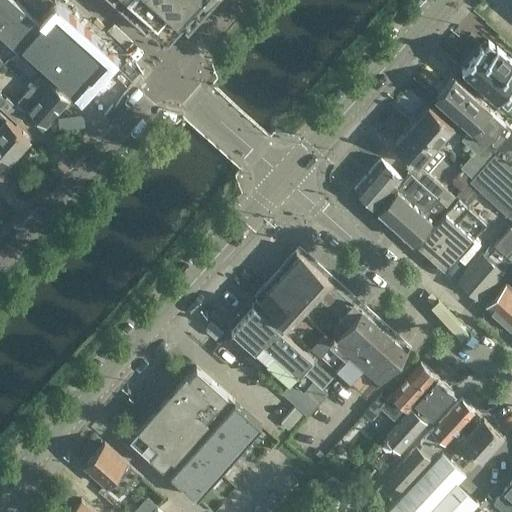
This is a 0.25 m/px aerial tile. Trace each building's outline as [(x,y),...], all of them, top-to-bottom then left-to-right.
[(0,0),(0,63),(7,56),(20,42),(48,10),(47,9),(46,0),(0,0)] [(142,0),(169,24),(190,0),(142,0)] [(48,10),(20,42),(42,61),(75,91),(101,63),(100,62),(102,59),(102,48),(99,45),(100,44),(62,10),(56,17),(48,10)] [(511,59),(497,47),(496,46),(496,47),(488,40),(487,41),(488,42),(484,47),(482,45),(481,44),(461,67),(462,68),(462,67),(497,98),(498,99),(511,82),(511,59)] [(20,42),(7,56),(29,76),(42,61),(20,42)] [(44,126),(68,100),(40,75),(17,101),(44,126)] [(470,128),(494,149),(496,150),(507,160),(510,163),(511,161),(511,126),(453,75),(434,96),(470,128)] [(0,107),(17,123),(26,113),(6,95),(4,97),(0,93),(0,107)] [(439,147),(455,129),(427,105),(411,123),(426,136),(439,147)] [(6,118),(0,123),(0,148),(12,159),(30,140),(6,118)] [(445,152),(439,147),(426,136),(411,123),(393,143),(417,164),(409,173),(435,197),(442,204),(444,202),(445,203),(454,194),(428,171),(445,152)] [(494,149),(470,128),(462,138),(486,159),(494,149)] [(0,171),(12,159),(0,148),(0,171)] [(506,266),(511,259),(511,164),(510,163),(507,160),(496,150),(469,180),(476,186),(490,200),(504,212),(508,216),(511,218),(511,226),(510,224),(484,254),(483,252),(458,280),(478,298),(497,276),(506,266)] [(472,176),(486,160),(475,150),(460,167),(472,176)] [(374,206),(401,176),(380,157),(353,187),(374,206)] [(461,168),(450,180),(459,189),(470,176),(461,168)] [(467,204),(480,191),(469,181),(457,194),(467,204)] [(378,209),(394,224),(413,202),(397,188),(378,209)] [(417,243),(431,256),(473,209),(457,195),(447,207),(445,205),(442,209),(445,212),(417,243)] [(413,202),(394,224),(411,238),(442,204),(435,197),(422,211),(413,202)] [(473,209),(431,256),(445,269),(487,222),(473,209)] [(299,250),(258,297),(291,326),(333,280),(299,250)] [(391,332),(333,280),(291,326),(316,349),(338,369),(365,393),(407,346),(391,332)] [(511,283),(510,286),(505,282),(485,305),(511,328),(511,283)] [(253,302),(231,327),(264,357),(273,347),(280,353),(282,350),(302,367),(301,369),(321,387),(338,369),(316,349),(291,326),(258,297),(253,302)] [(216,339),(223,331),(214,322),(213,323),(206,331),(207,332),(216,339)] [(406,408),(414,400),(437,375),(420,360),(379,404),(378,405),(381,408),(393,418),(404,406),(406,408)] [(195,497),(260,422),(197,366),(193,370),(133,438),(195,497)] [(453,391),(437,375),(414,400),(416,401),(384,436),(399,450),(453,391)] [(326,393),(316,385),(301,402),(311,410),(326,393)] [(430,456),(474,409),(461,397),(420,441),(423,444),(420,447),(430,456)] [(367,408),(374,415),(381,408),(378,405),(379,404),(374,400),(367,408)] [(288,428),(304,411),(295,403),(280,421),(288,428)] [(451,453),(462,463),(473,451),(482,459),(503,435),(483,418),(451,453)] [(372,447),(352,429),(347,435),(366,453),(372,447)] [(138,471),(127,461),(104,441),(85,464),(119,493),(138,471)] [(416,446),(387,475),(400,488),(428,458),(416,446)] [(315,455),(319,459),(323,455),(318,450),(315,455)] [(466,511),(478,500),(455,479),(454,478),(455,477),(455,472),(445,463),(451,458),(442,450),(382,511),(466,511)] [(511,511),(511,479),(511,480),(493,501),(498,506),(498,505),(505,511),(511,511)] [(149,511),(156,505),(146,496),(131,511),(149,511)] [(97,511),(82,498),(69,511),(97,511)] [(314,498),(302,511),(326,511),(328,511),(314,498)]
